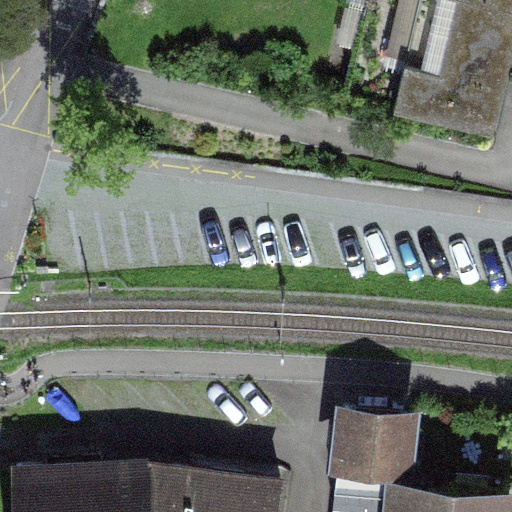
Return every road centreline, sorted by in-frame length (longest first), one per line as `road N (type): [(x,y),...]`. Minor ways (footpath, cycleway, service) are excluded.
road 1 (residential): [(11,172),(511,223)]
road 2 (residential): [(11,172),(71,0)]
